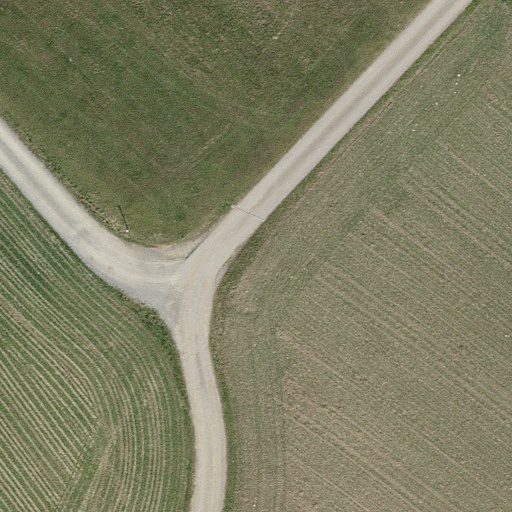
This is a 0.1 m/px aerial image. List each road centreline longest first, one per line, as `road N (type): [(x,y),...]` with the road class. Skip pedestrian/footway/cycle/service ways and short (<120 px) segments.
road 1 (track): [(182,297),(459,0)]
road 2 (track): [(0,145),(106,266),(182,297)]
road 3 (track): [(182,297),(211,437),(207,511)]
